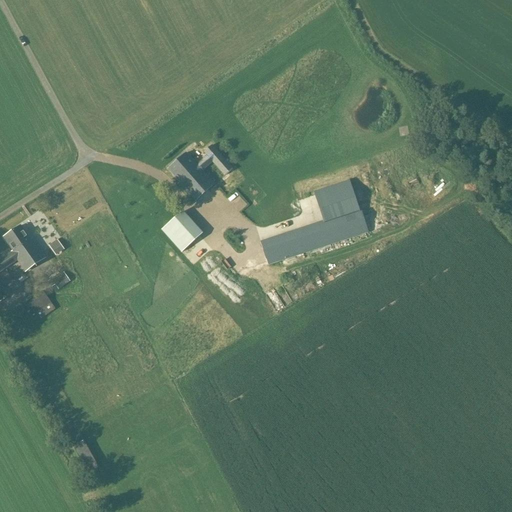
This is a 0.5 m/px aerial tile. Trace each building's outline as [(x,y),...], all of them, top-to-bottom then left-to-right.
[(186,154),(168,170),(196,201),(214,185),(202,172),(213,162),(225,176),(232,169),(212,146),(204,154),(207,157),(197,166),(186,154)] [(323,222),(260,242),(268,266),(368,233),(362,212),(360,213),(349,180),(313,192),(323,222)] [(164,230),(183,252),(205,232),(186,211),(164,230)] [(12,253),(0,260),(0,273),(17,261),(25,272),(46,258),(33,240),(31,241),(21,226),(4,238),(13,252),(12,253)] [(57,240),(49,245),(56,256),(64,250),(57,240)] [(64,273),(49,283),(52,288),(55,285),(59,291),(70,282),(64,273)] [(43,292),(25,304),(32,315),(50,302),(43,292)] [(80,434),(70,440),(89,474),(99,468),(80,434)]
